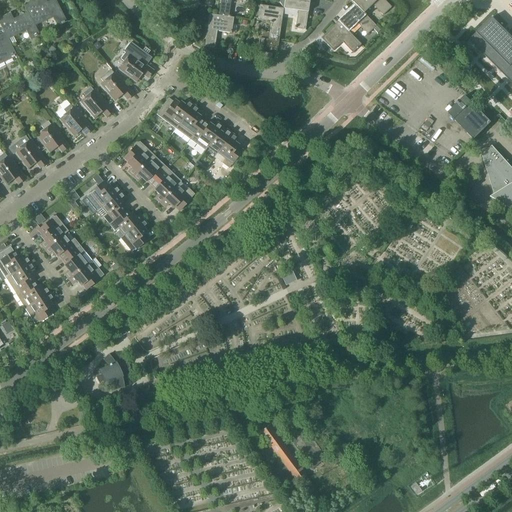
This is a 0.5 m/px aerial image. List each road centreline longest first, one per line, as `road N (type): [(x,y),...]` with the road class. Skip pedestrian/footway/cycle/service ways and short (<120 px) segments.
road 1 (residential): [(511,360),(242,391),(0,450)]
road 2 (residential): [(0,389),(176,255),(352,102)]
road 3 (residential): [(352,102),(511,226)]
road 4 (residential): [(352,102),(456,0)]
